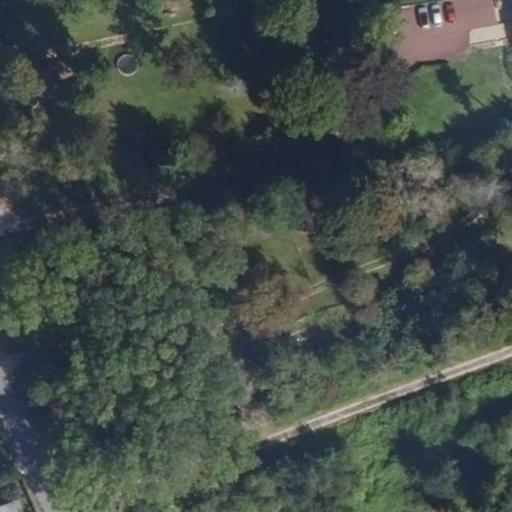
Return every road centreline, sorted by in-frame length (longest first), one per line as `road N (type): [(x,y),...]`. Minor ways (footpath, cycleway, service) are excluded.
road 1 (track): [(0,390),(122,341),(291,299),(511,197)]
road 2 (track): [(0,237),(120,190),(346,128),(420,27)]
road 3 (track): [(79,511),(511,350)]
road 4 (residential): [(0,391),(57,511)]
